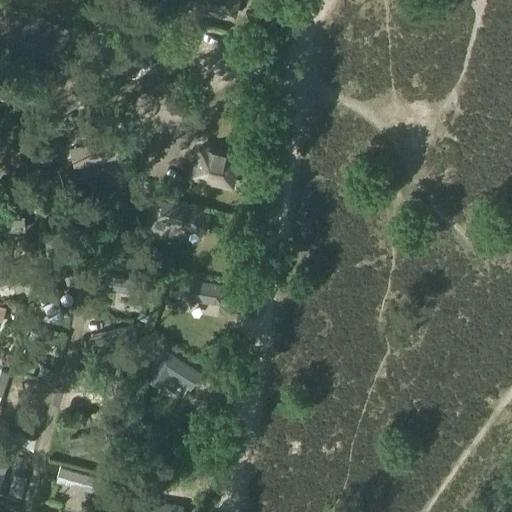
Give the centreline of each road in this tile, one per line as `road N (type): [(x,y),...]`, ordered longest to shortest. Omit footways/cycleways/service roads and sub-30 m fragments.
road 1 (track): [(221,511),(299,0)]
road 2 (track): [(30,511),(87,318)]
